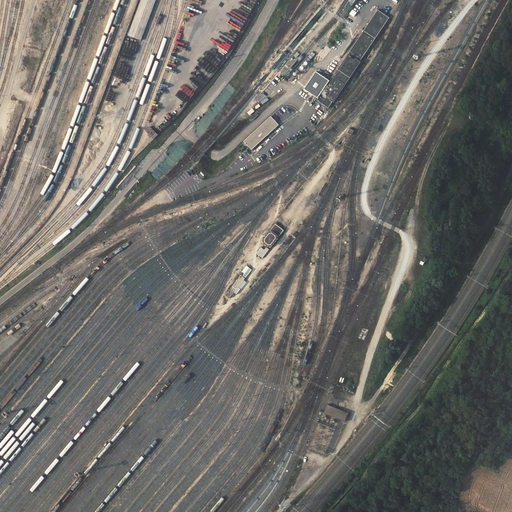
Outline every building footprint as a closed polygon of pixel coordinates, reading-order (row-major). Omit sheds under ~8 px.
[(140,0),(128,35),(141,40),(155,0),(140,0)] [(318,98),(317,99),(329,107),(389,17),(377,9),(363,31),(329,81),(318,98)] [(327,36),(320,43),(324,47),(331,39),(327,36)] [(292,52),(286,59),(291,63),(297,57),(292,52)] [(316,72),(304,89),(318,98),(329,81),(327,79),(316,72)] [(270,116),(244,140),(250,146),(252,149),(279,125),(271,116),(270,116)] [(158,134),(150,126),(146,130),(154,139),(158,134)] [(276,223),(261,241),(270,248),(284,230),(276,223)] [(256,253),(262,258),(268,250),(263,245),(256,253)] [(246,276),(252,269),(247,265),(241,272),(246,276)] [(241,275),(226,295),(229,298),(245,278),(241,275)] [(328,404),(324,413),(344,421),(345,421),(349,413),(328,404)]
